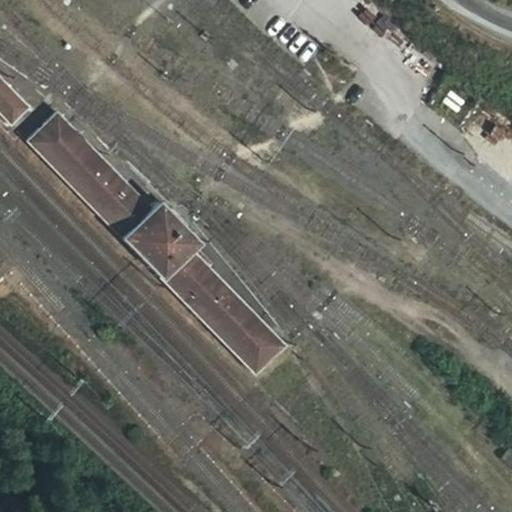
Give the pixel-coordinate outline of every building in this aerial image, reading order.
[(0,112),(10,123),(29,104),(0,74),(0,112)] [(24,138),(120,237),(152,205),(56,108),(24,138)] [(120,237),(158,276),(189,247),(200,236),(161,197),(152,205),(120,237)] [(286,344),(189,247),(158,276),(253,373),(286,344)] [(0,266),(9,259),(0,248),(0,266)]
